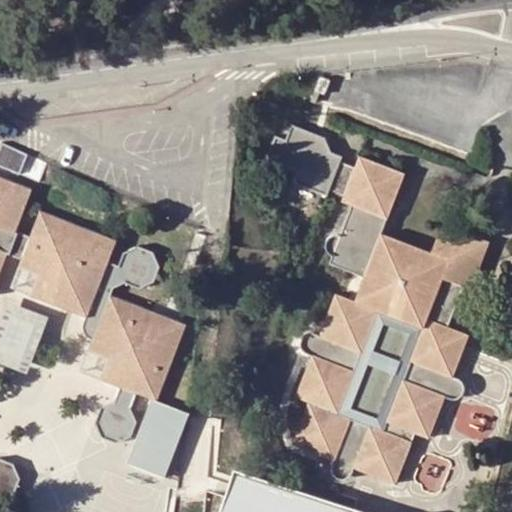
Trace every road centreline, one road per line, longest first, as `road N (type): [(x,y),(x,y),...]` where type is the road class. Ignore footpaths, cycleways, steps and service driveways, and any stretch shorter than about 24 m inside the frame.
road 1 (tertiary): [(367,35),(0,86)]
road 2 (tertiary): [(511,2),(367,35)]
road 3 (tertiary): [(367,35),(430,33),(511,50)]
